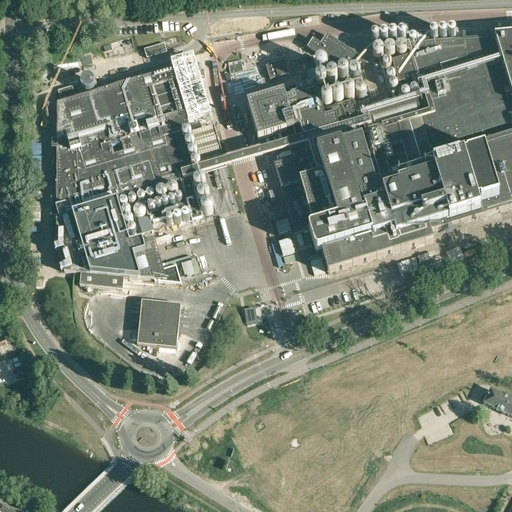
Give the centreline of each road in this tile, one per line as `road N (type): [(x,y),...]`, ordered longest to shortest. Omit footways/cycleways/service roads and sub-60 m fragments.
road 1 (unclassified): [(294,355),(208,65),(212,50)]
road 2 (secondary): [(294,355),(511,265)]
road 3 (tertiary): [(91,393),(24,309),(11,273),(5,202)]
road 4 (unclassified): [(212,50),(172,22),(9,31)]
road 5 (unclassified): [(5,202),(9,31)]
road 6 (unclassified): [(362,511),(398,477),(511,476)]
road 7 (unclassified): [(361,27),(511,7)]
road 8 (unclassified): [(212,50),(336,31)]
